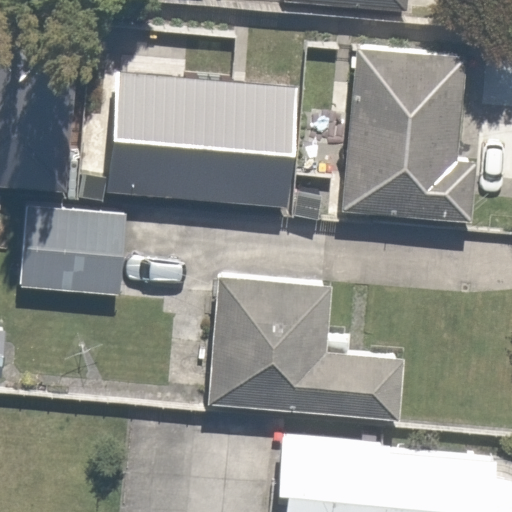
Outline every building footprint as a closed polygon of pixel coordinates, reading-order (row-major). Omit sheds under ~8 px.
[(390,27),(392,0),(267,0),(266,18),(390,27)] [(241,45),(140,38),(135,104),(236,112),(241,45)] [(418,185),(427,81),(316,72),(302,235),(434,246),(439,186),(418,185)] [(195,176),(119,171),(117,212),(192,217),(195,176)] [(96,225),(0,218),(0,311),(90,317),(96,225)] [(295,368),(301,302),(191,292),(180,417),(369,435),(375,376),(295,368)] [(11,323),(0,321),(0,381),(4,382),(11,323)] [(486,511),(484,507),(473,497),(460,495),(460,481),(354,471),(355,465),(245,457),(241,510),(250,510),(250,511),(486,511)]
